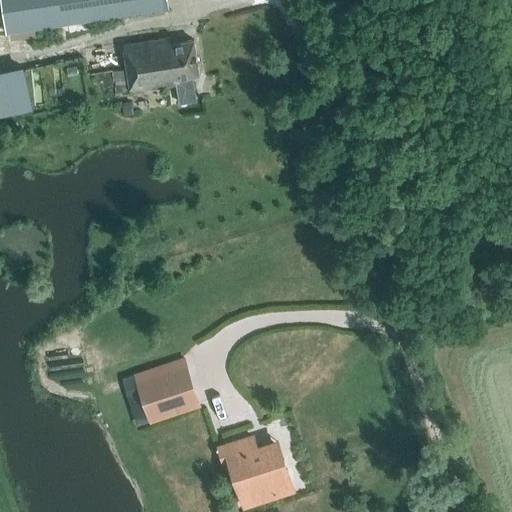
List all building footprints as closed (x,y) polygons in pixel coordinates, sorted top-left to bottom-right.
[(2,0),(8,32),(164,9),(163,0),(2,0)] [(127,69),(113,71),(117,94),(176,85),(179,104),(197,101),(193,76),(199,75),(194,41),(170,44),(169,39),(124,45),(127,69)] [(24,68),(0,72),(0,107),(31,101),(24,68)] [(131,100),(123,102),(125,113),(133,112),(131,100)] [(202,405),(188,364),(136,381),(150,423),(202,405)] [(254,504),(297,491),(279,436),(258,443),(254,431),(221,442),(237,490),(248,486),(254,504)]
